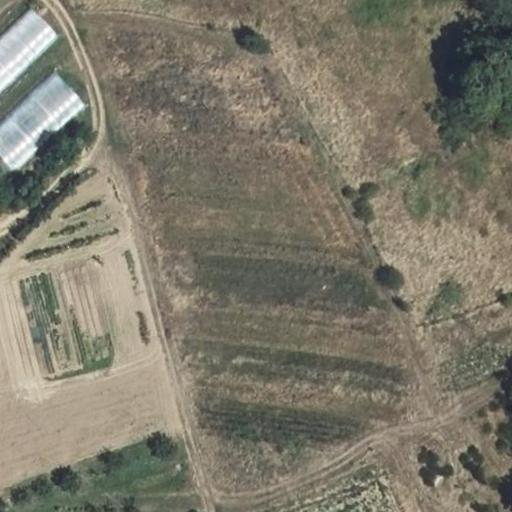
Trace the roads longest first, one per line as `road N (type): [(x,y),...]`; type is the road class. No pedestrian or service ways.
road 1 (track): [(55,0),(94,88),(208,511)]
road 2 (track): [(0,232),(104,147)]
